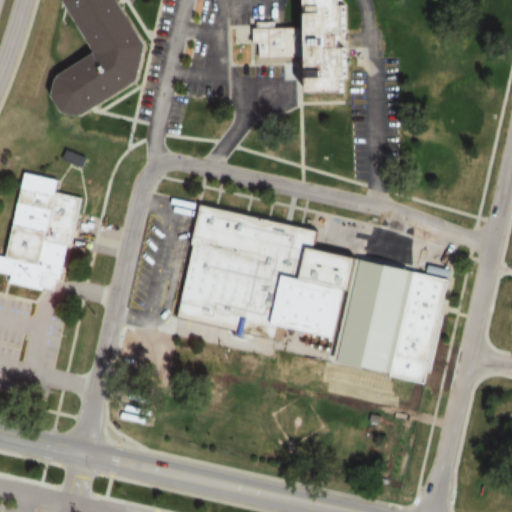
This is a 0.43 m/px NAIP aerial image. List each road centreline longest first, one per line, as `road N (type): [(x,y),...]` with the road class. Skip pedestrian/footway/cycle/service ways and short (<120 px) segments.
road 1 (residential): [(429,511),(511,143)]
road 2 (residential): [(344,511),(0,435)]
road 3 (residential): [(489,245),(386,208),(158,162)]
road 4 (residential): [(80,453),(141,184),(158,162)]
